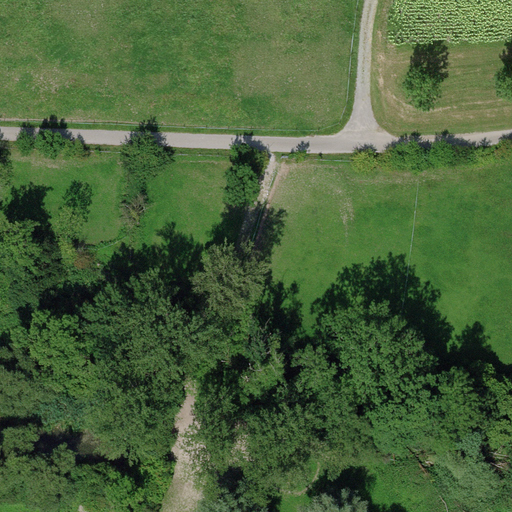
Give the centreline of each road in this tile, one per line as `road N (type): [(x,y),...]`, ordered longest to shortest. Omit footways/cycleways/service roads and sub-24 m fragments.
road 1 (track): [(0,133),(352,150),(511,135)]
road 2 (track): [(273,146),(237,262),(186,379)]
road 3 (track): [(369,0),(352,150)]
